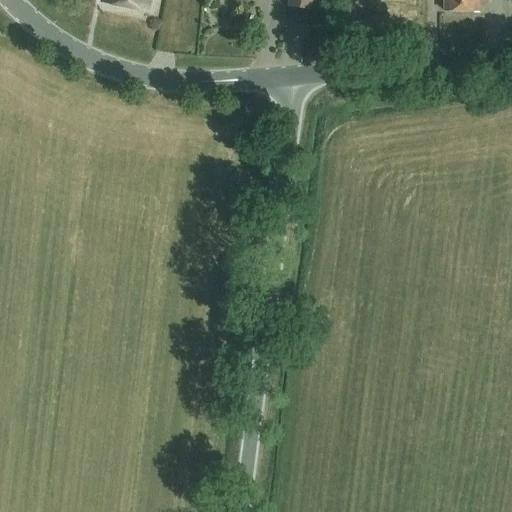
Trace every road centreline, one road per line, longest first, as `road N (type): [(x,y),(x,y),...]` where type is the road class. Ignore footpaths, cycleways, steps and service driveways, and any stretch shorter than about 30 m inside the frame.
road 1 (unclassified): [(245,511),(296,77)]
road 2 (tertiary): [(296,77),(161,83),(84,56),(25,19),(10,0)]
road 3 (tertiary): [(511,51),(296,77)]
